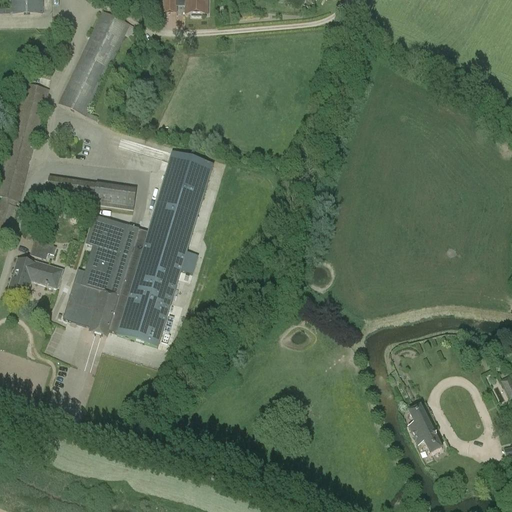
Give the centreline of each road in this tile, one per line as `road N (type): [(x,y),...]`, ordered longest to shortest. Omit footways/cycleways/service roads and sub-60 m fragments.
road 1 (track): [(293,511),(214,477),(76,434)]
road 2 (unclassified): [(163,36),(320,23),(348,0)]
road 3 (unknown): [(53,426),(82,355),(102,344),(145,354)]
